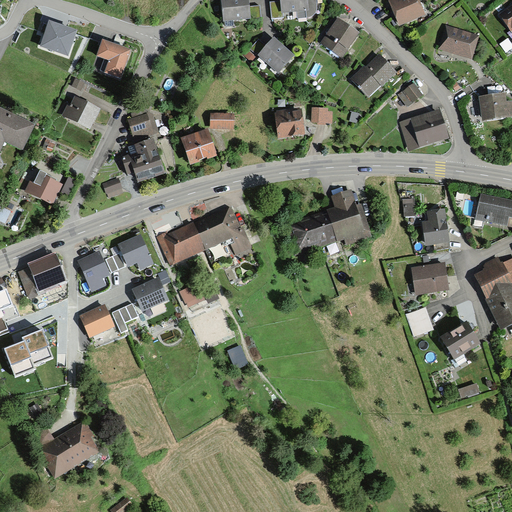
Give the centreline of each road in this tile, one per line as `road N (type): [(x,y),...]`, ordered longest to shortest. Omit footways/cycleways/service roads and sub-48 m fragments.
road 1 (tertiary): [(74,233),(251,177),(356,166),(462,171)]
road 2 (residential): [(74,233),(69,211),(154,41),(195,0)]
road 3 (residential): [(343,0),(448,102),(462,171)]
road 4 (residential): [(511,239),(466,265),(483,337)]
